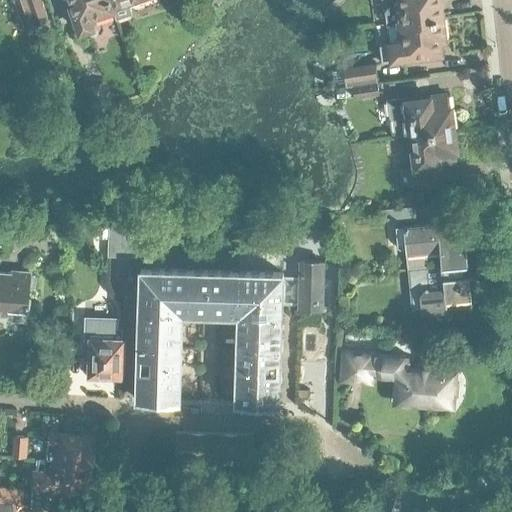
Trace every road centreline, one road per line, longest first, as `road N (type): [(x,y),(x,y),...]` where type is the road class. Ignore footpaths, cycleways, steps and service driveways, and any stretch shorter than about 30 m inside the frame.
road 1 (residential): [(427,511),(306,424),(132,418)]
road 2 (residential): [(132,418),(127,407),(0,397)]
